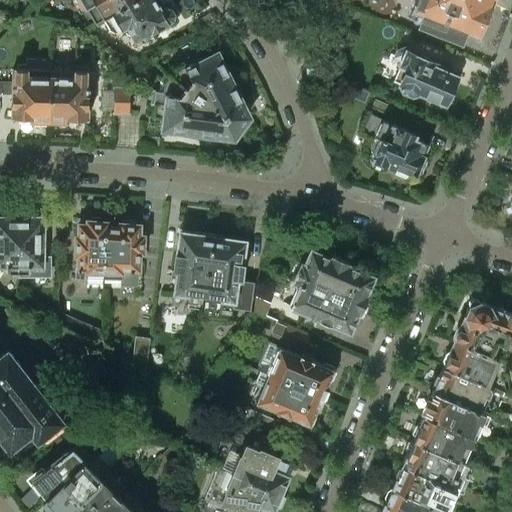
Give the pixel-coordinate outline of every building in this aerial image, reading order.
[(82,0),(96,23),(132,0),(82,0)] [(173,19),(175,13),(171,7),(164,5),(160,7),(155,0),(132,0),(96,23),(102,32),(109,27),(109,30),(115,32),(121,28),(137,38),(144,33),(146,36),(156,30),(157,32),(161,30),(161,26),(173,19)] [(476,33),(488,0),(412,0),(410,6),(421,11),(416,21),(458,38),(463,28),(476,33)] [(456,76),(449,73),(450,69),(411,52),(408,45),(395,48),(393,55),(400,59),(391,79),(399,82),(398,84),(400,90),(411,95),(417,93),(418,91),(438,99),(440,105),(450,101),(448,95),(456,76)] [(239,96),(235,86),(231,85),(225,74),(227,70),(222,61),(218,60),(215,54),(198,62),(196,57),(185,63),(184,61),(173,66),(169,72),(238,124),(245,115),(238,101),(239,96)] [(48,122),(50,69),(11,68),(11,81),(11,94),(10,117),(30,117),(29,118),(33,121),(48,122)] [(87,119),(88,71),(50,69),(48,122),(64,123),(67,120),(68,118),(87,119)] [(318,78),(317,69),(306,70),(306,78),(318,78)] [(238,124),(169,72),(163,80),(162,90),(154,89),(152,115),(166,116),(164,125),(170,125),(173,129),(184,130),(187,128),(199,129),(202,133),(212,134),(215,132),(231,134),(238,124)] [(0,81),(0,94),(11,94),(11,81),(0,81)] [(129,115),(130,88),(114,88),(113,114),(129,115)] [(376,99),(372,109),(387,116),(392,106),(376,99)] [(427,146),(426,141),(419,138),(417,133),(381,116),(380,119),(374,116),(370,126),(376,128),(374,135),(378,137),(369,158),(371,159),(372,163),(378,166),(383,164),(391,167),(396,166),(415,174),(416,171),(420,173),(426,159),(423,157),(427,146)] [(17,278),(17,213),(8,213),(8,216),(0,216),(0,264),(7,264),(7,274),(12,274),(12,278),(17,278)] [(42,265),(42,217),(27,217),(27,213),(17,213),(17,278),(23,278),(23,274),(30,274),(30,265),(42,265)] [(102,277),(104,220),(101,217),(93,216),(89,219),(87,219),(87,218),(86,222),(78,222),(77,233),(73,233),(72,254),(77,255),(77,256),(77,265),(74,265),(74,276),(102,277)] [(138,268),(139,251),(141,251),(142,232),(139,232),(140,223),(137,223),(134,219),(125,219),(122,221),(104,220),(102,277),(120,278),(120,283),(136,284),(136,268),(138,268)] [(203,294),(213,233),(194,230),(193,236),(180,234),(178,250),(175,249),(172,271),(174,271),(171,291),(185,293),(185,292),(203,294)] [(241,280),(244,260),(241,260),(244,243),(232,241),(232,236),(213,233),(203,294),(220,297),(220,298),(233,300),(232,307),(250,309),(253,281),(241,280)] [(277,272),(282,243),(268,240),(263,267),(277,272)] [(374,274),(348,264),(350,260),(331,252),(329,256),(309,246),(294,280),(299,282),(322,292),(325,287),(331,290),(333,285),(345,290),(348,285),(366,292),(374,274)] [(361,313),(369,294),(366,292),(348,285),(345,290),(333,285),(331,290),(325,287),(322,292),(299,282),(290,304),(317,316),(316,318),(329,323),(330,321),(350,330),(358,311),(361,313)] [(510,347),(511,340),(511,311),(478,299),(478,298),(477,298),(476,297),(475,297),(474,296),(473,296),(472,296),(471,297),(470,297),(469,298),(468,299),(468,300),(467,301),(467,303),(468,304),(468,305),(454,340),(493,357),(499,343),(510,347)] [(305,347),(310,335),(293,328),(287,325),(282,337),(305,347)] [(146,364),(149,338),(134,336),(132,359),(146,364)] [(489,386),(500,360),(493,357),(454,340),(450,349),(446,352),(443,359),(444,364),(442,367),(489,386)] [(335,371),(332,364),(325,362),(323,364),(314,359),(315,357),(310,355),(309,358),(304,355),(305,353),(301,351),(299,353),(279,344),(267,372),(324,397),(329,385),(327,384),(329,380),(332,380),(335,371)] [(64,418),(7,346),(0,351),(0,436),(9,447),(30,431),(37,440),(64,418)] [(482,411),(492,387),(489,386),(442,367),(439,375),(437,375),(436,376),(435,377),(434,378),(433,379),(432,380),(432,381),(431,383),(431,384),(432,386),(433,387),(432,390),(482,411)] [(319,409),(324,397),(267,372),(255,400),(275,408),(274,411),(279,413),(280,411),(285,413),(284,415),(289,418),(290,415),(299,419),(299,422),(306,425),(313,423),(316,416),(315,412),(317,408),(319,409)] [(477,437),(487,412),(482,411),(432,390),(422,414),(475,436),(477,437)] [(271,428),(276,417),(250,405),(244,417),(271,428)] [(466,460),(475,436),(422,414),(418,423),(414,425),(412,432),(413,435),(412,437),(466,460)] [(460,474),(466,460),(412,437),(411,440),(408,441),(404,449),(406,453),(402,462),(457,485),(459,486),(464,476),(460,474)] [(48,496),(83,461),(84,461),(91,454),(79,443),(72,450),(68,446),(59,455),(61,457),(32,480),(48,496)] [(231,450),(224,468),(232,471),(281,491),(288,474),(282,472),(286,464),(287,461),(277,457),(278,454),(260,446),(259,449),(245,443),(240,454),(231,450)] [(62,511),(68,511),(102,479),(84,461),(83,461),(48,496),(45,499),(43,498),(41,499),(52,510),(53,508),(52,507),(55,504),(62,511)] [(457,485),(402,462),(392,485),(448,508),(457,485)] [(221,485),(210,511),(265,511),(268,507),(273,509),(281,491),(232,471),(224,468),(217,484),(221,485)] [(105,511),(120,498),(102,479),(68,511),(105,511)] [(388,511),(446,511),(448,508),(392,485),(391,487),(387,489),(384,496),(385,501),(382,509),(388,511)] [(134,511),(120,498),(105,511),(134,511)]
